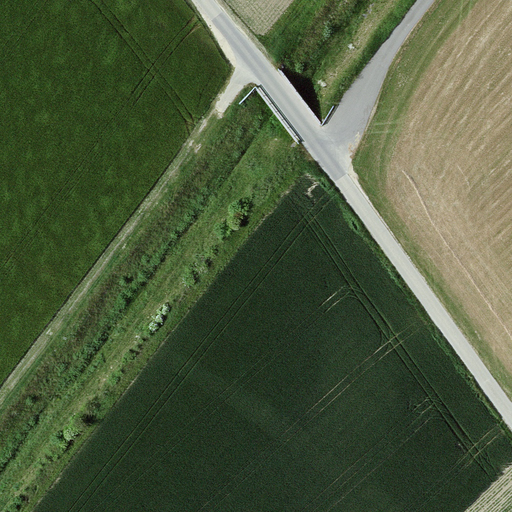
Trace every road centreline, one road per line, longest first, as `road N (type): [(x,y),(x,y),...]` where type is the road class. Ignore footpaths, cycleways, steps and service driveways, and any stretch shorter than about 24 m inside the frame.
road 1 (unclassified): [(178,0),(511,446)]
road 2 (track): [(283,131),(397,0)]
